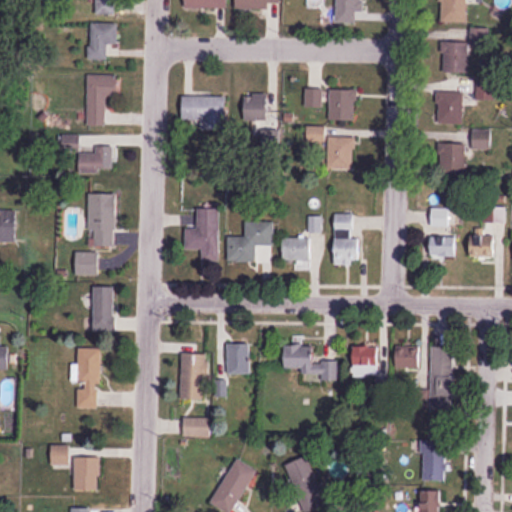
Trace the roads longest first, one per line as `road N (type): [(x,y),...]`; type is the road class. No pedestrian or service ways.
road 1 (residential): [(140,511),(154,45)]
road 2 (residential): [(147,302),(511,302)]
road 3 (residential): [(392,301),(397,0)]
road 4 (residential): [(154,45),(396,46)]
road 5 (residential): [(480,511),(487,302)]
